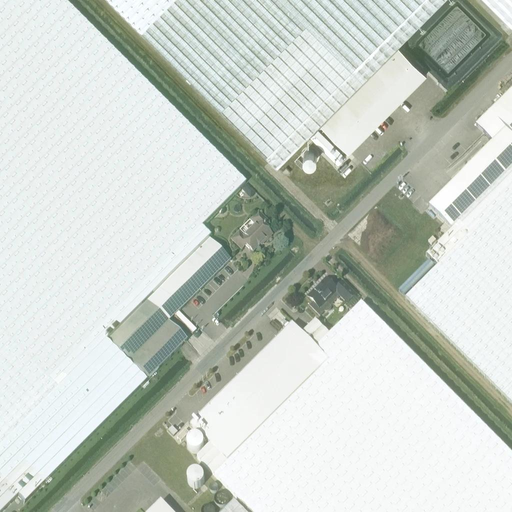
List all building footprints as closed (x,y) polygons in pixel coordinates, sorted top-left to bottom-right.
[(0,0),(0,511),(3,511),(17,498),(24,504),(147,382),(146,382),(178,350),(182,346),(186,342),(167,324),(180,311),(229,262),(208,240),(210,238),(201,229),(205,225),(219,211),(220,210),(245,185),(136,76),(59,0),(0,0)] [(318,126),(320,124),(398,46),(443,0),(109,0),(278,166),(310,134),(318,126)] [(511,0),(485,0),(511,25),(511,24),(511,0)] [(427,74),(398,46),(320,124),(349,152),(427,74)] [(448,226),(452,230),(511,169),(511,90),(476,127),(493,144),(429,207),(448,226)] [(318,126),(310,134),(338,163),(346,155),(318,126)] [(511,169),(452,230),(463,241),(437,267),(406,299),(511,405),(511,169)] [(231,240),(241,250),(246,246),(252,252),(260,244),(261,245),(271,236),(263,228),(268,223),(258,213),(251,221),(255,225),(243,238),(238,233),(231,240)] [(426,255),(433,263),(437,267),(463,241),(452,230),(426,255)] [(343,283),(336,290),(325,280),(308,297),(313,303),(309,307),(319,318),(324,313),(325,313),(326,313),(328,313),(329,312),(330,311),(331,309),(331,308),(331,306),(339,298),(347,306),(357,296),(343,283)] [(329,335),(315,349),(331,364),(229,465),(209,444),(202,451),(203,453),(197,460),(249,511),(511,511),(511,455),(361,303),(329,335)] [(315,349),(329,335),(315,322),(314,323),(314,324),(310,327),(307,330),(308,330),(304,334),(304,333),(302,335),(315,349)] [(331,364),(315,349),(302,335),(292,325),(291,326),(285,332),(279,338),(274,344),(273,343),(241,376),(236,381),(235,382),(235,381),(232,384),(224,392),(226,393),(224,396),(222,394),(206,410),(202,414),(203,414),(198,419),(197,419),(190,426),(198,433),(209,444),(229,465),(331,364)] [(177,439),(180,443),(189,434),(185,430),(177,439)] [(151,511),(170,511),(161,502),(151,511)] [(224,511),(244,511),(235,502),(224,511)]
